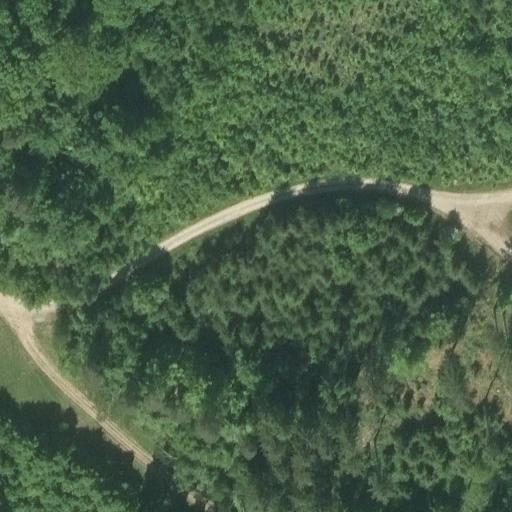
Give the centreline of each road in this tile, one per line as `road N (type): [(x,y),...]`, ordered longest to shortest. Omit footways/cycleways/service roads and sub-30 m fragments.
road 1 (track): [(511,194),(351,182),(313,187),(187,232),(84,299),(7,311)]
road 2 (track): [(7,311),(19,365),(43,402),(195,511)]
